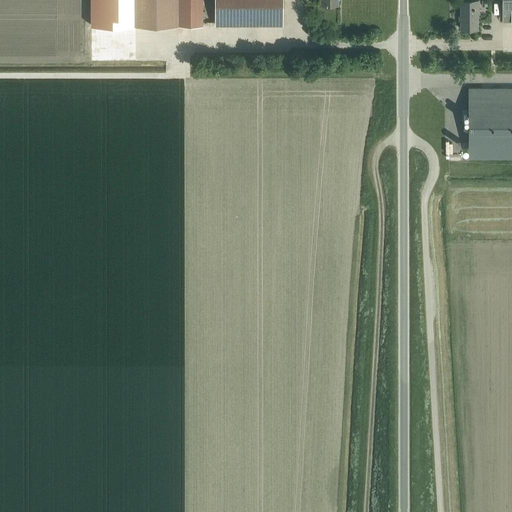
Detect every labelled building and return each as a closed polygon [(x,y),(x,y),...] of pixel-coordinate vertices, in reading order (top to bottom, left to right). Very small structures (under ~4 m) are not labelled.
[(135,0),(91,0),(91,25),(135,25),(135,0)] [(135,0),(135,25),(177,25),(177,0),(135,0)] [(202,0),(177,0),(177,25),(202,25),(202,0)] [(215,0),(215,25),(282,25),(281,0),(215,0)] [(477,14),(479,14),(478,0),(460,0),(460,29),(477,29),(477,14)] [(511,0),(502,0),(503,21),(511,20),(511,0)] [(511,157),(511,88),(469,88),(469,157),(511,157)]
